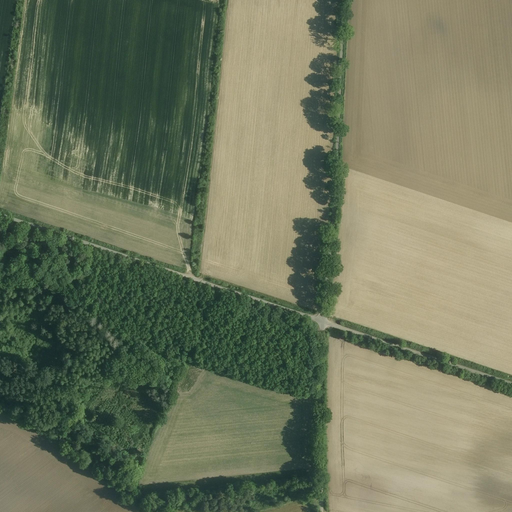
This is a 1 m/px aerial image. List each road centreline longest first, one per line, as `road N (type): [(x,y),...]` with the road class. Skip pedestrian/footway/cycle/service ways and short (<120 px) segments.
road 1 (unclassified): [(0,212),(322,321)]
road 2 (unclassified): [(344,0),(322,321)]
road 3 (unclassified): [(322,321),(511,383)]
road 4 (unclassified): [(322,321),(321,511)]
